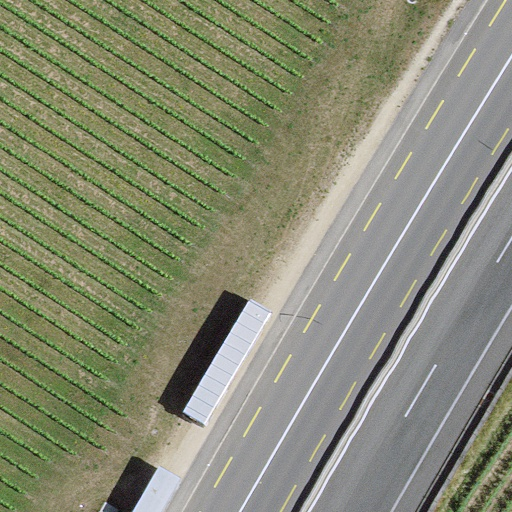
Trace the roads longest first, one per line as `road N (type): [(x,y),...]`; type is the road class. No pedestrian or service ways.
road 1 (motorway): [(511,21),(217,511)]
road 2 (primary): [(511,57),(240,511)]
road 3 (motorway): [(352,511),(511,240)]
